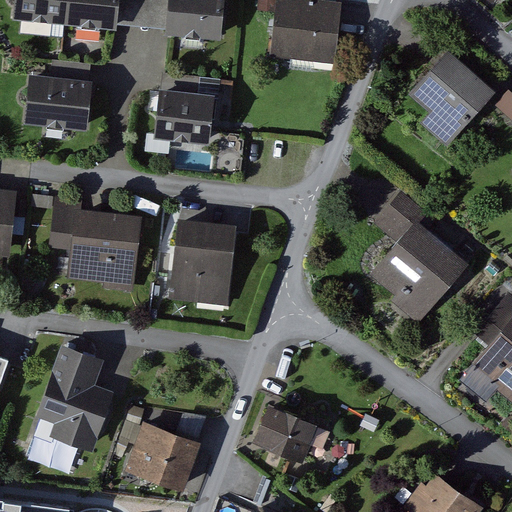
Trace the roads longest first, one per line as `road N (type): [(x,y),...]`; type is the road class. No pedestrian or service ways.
road 1 (residential): [(276,303),(391,0)]
road 2 (residential): [(276,303),(511,467)]
road 3 (residential): [(203,511),(276,303)]
road 4 (unknown): [(112,182),(126,46)]
